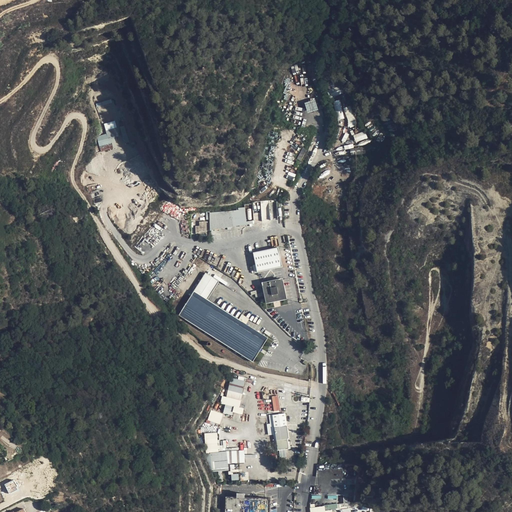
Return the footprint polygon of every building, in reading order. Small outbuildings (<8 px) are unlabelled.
[(315,100),(305,103),(308,114),(319,110),(315,100)] [(115,137),(119,136),(117,130),(107,133),(108,135),(109,139),(111,138),(113,137),(115,137)] [(355,142),(367,138),(365,131),(353,135),(355,142)] [(106,144),(100,146),(101,152),(114,148),(113,148),(111,138),(109,139),(108,135),(104,136),(105,139),(106,140),(105,140),(106,144)] [(307,149),(303,148),(297,159),(301,161),(307,149)] [(238,210),(210,213),(210,219),(210,230),(233,226),(233,220),(235,220),(236,226),(240,225),(238,210)] [(206,221),(199,222),(199,226),(195,226),(196,234),(199,233),(199,231),(207,230),(206,221)] [(282,266),(278,247),(253,253),(257,272),(282,266)] [(219,281),(205,273),(179,315),(252,362),(268,338),(207,299),(219,281)] [(280,280),(264,283),(265,285),(263,285),(267,301),(268,300),(268,302),(284,298),(284,297),(285,297),(282,281),(281,281),(280,280)] [(246,381),(230,377),(227,390),(243,394),(246,381)] [(243,394),(227,390),(226,397),(241,401),(243,394)] [(218,418),(220,419),(222,414),(211,410),(208,420),(216,423),(218,418)] [(285,413),(273,415),(273,418),(270,419),(271,424),(270,424),(272,434),(274,434),(275,449),(277,449),(278,450),(289,448),(288,442),(287,438),(289,438),(285,413)] [(228,469),(226,452),(211,454),(213,471),(228,469)] [(18,490),(16,487),(18,486),(14,479),(4,485),(9,494),(18,490)] [(269,511),(270,498),(244,497),(244,494),(237,493),(237,498),(233,498),(225,498),(224,511),(269,511)]
